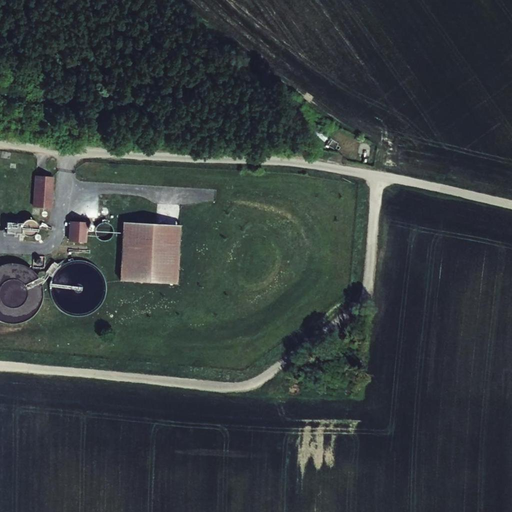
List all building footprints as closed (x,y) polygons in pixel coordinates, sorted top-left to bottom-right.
[(54,175),(36,174),(34,206),(52,207),(54,175)] [(69,239),(85,240),(86,220),(70,219),(69,239)] [(95,236),(98,238),(101,240),(104,240),(108,239),(111,237),(113,235),(114,231),(114,228),(113,225),(111,222),(108,220),(104,219),(101,220),(98,221),(95,223),(94,226),(93,230),(94,233),(95,236)] [(181,223),(123,220),(120,281),(178,283),(181,223)] [(6,224),(6,234),(21,235),(22,225),(6,224)] [(0,319),(7,322),(17,322),(26,319),(34,313),(40,305),(43,295),(43,284),(39,275),(32,267),(22,262),(12,260),(1,262),(0,262),(0,319)]
